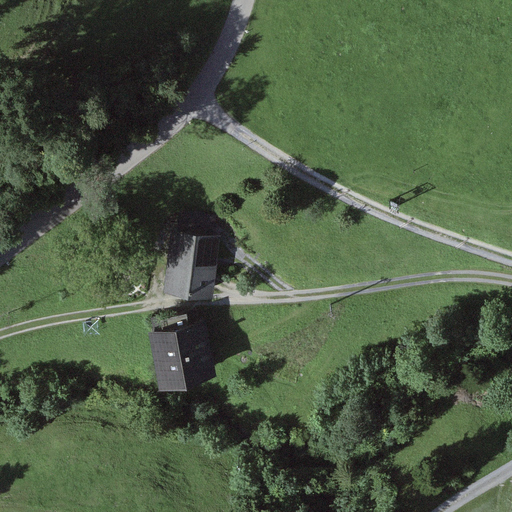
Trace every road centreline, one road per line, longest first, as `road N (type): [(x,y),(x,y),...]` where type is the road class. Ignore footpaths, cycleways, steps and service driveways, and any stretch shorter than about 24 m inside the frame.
road 1 (track): [(0,333),(146,305),(460,275),(511,278)]
road 2 (unclassified): [(240,0),(230,40),(194,108),(0,252)]
road 3 (track): [(511,259),(295,179),(194,108)]
